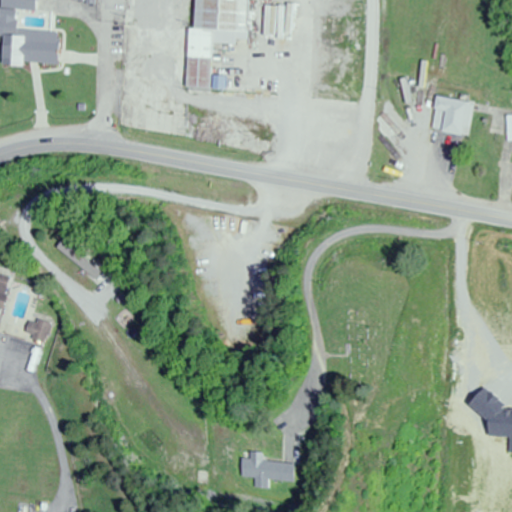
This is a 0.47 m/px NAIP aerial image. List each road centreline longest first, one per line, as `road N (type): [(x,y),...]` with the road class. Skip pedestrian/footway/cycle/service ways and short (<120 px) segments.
road 1 (secondary): [(0,153),(38,145),(117,150),(511,221)]
road 2 (residential): [(274,178),(265,204),(239,213),(218,215),(164,196)]
